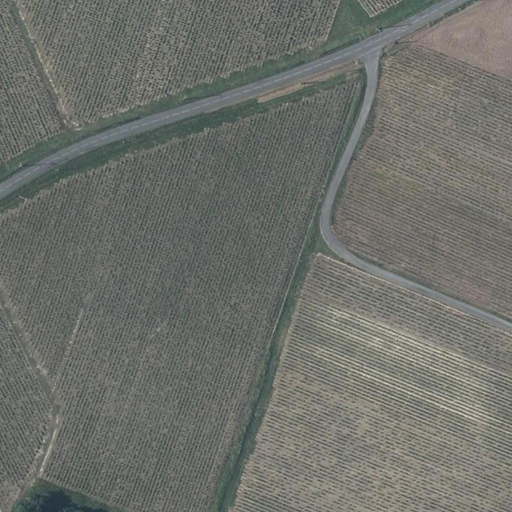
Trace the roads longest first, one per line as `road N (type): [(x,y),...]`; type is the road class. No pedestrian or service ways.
road 1 (tertiary): [(455,0),(330,63),(116,133),(0,191)]
road 2 (track): [(223,511),(298,278),(328,238)]
road 3 (track): [(74,150),(5,0)]
